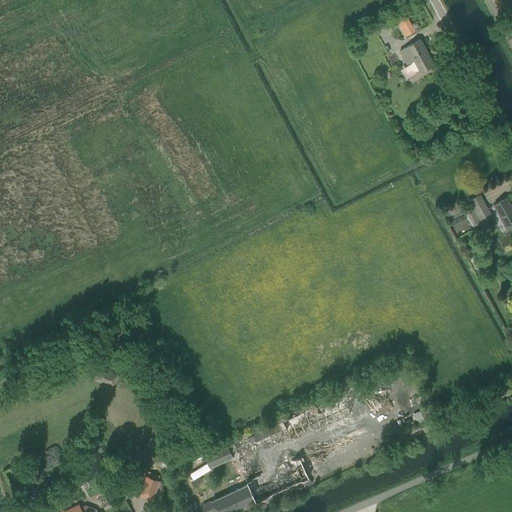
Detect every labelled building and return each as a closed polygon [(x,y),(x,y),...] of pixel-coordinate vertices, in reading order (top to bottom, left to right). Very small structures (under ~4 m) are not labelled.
[(395,19),(405,37),(415,31),(405,14),(395,19)] [(414,60),(421,71),(433,65),(419,40),(400,51),(407,64),(414,60)] [(469,200),(483,225),(493,219),(484,201),(480,194),(469,200)] [(494,205),(508,230),(511,227),(511,207),(506,198),(494,205)] [(475,255),(469,258),(478,274),(484,271),(475,255)] [(107,386),(114,389),(119,375),(99,367),(94,381),(101,384),(102,381),(108,383),(107,386)] [(283,420),(300,458),(304,456),(302,451),(309,448),(312,453),(359,432),(341,393),(283,420)] [(427,407),(419,410),(424,421),(431,418),(427,407)] [(255,500),(258,507),(274,500),(272,494),(296,483),(299,489),(311,483),(300,458),(283,420),(282,420),(283,422),(230,446),(245,479),(248,484),(255,500)] [(204,455),(210,468),(233,458),(226,444),(204,455)] [(137,495),(153,501),(160,480),(145,474),(137,495)] [(202,480),(199,476),(190,481),(193,486),(202,480)] [(212,501),(203,505),(205,511),(214,511),(216,511),(227,511),(255,500),(248,484),(230,492),(212,501)]
